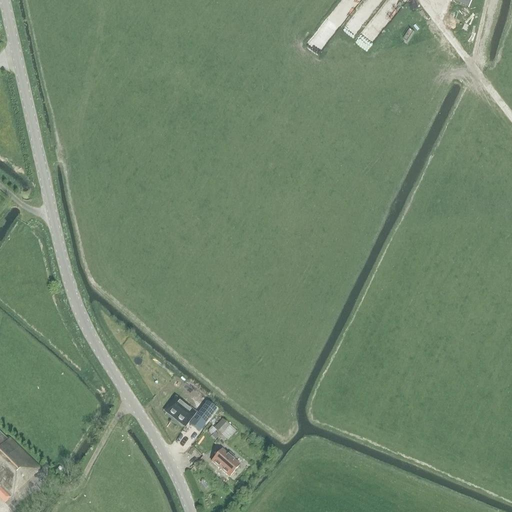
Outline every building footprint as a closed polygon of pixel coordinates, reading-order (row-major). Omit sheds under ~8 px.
[(473,0),(450,0),(469,10),(473,0)] [(175,399),(164,412),(184,428),(195,414),(175,399)] [(216,410),(207,402),(189,424),(199,432),(216,410)] [(229,426),(221,420),(213,428),(216,431),(221,435),(229,426)] [(0,498),(4,503),(40,469),(9,438),(7,440),(0,433),(0,498)] [(211,462),(229,478),(239,466),(233,461),(235,459),(229,453),(227,455),(222,450),(211,462)]
